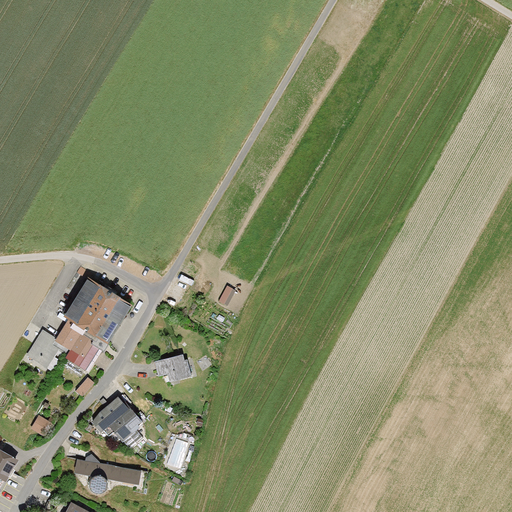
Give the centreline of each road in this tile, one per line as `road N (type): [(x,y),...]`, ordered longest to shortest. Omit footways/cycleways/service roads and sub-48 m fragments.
road 1 (track): [(162,287),(332,0)]
road 2 (residential): [(14,511),(40,457),(117,367),(162,287)]
